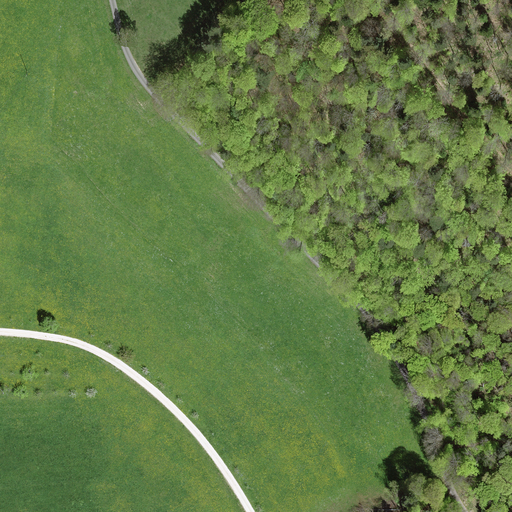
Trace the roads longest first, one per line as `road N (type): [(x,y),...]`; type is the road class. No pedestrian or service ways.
road 1 (unclassified): [(111,0),(133,65),(151,90),(379,330),(465,511)]
road 2 (track): [(249,511),(195,432),(127,369),(68,340),(0,332)]
road 3 (track): [(511,169),(374,0)]
